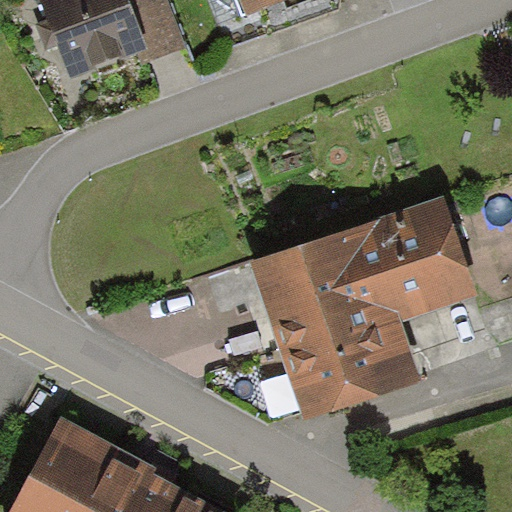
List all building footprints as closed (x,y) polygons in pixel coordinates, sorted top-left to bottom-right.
[(41,0),(48,17),(36,22),(41,36),(48,52),(60,48),(73,81),(138,55),(148,52),(127,0),(41,0)] [(167,0),(127,0),(148,52),(138,55),(142,65),(186,48),(167,0)] [(240,0),(249,19),(294,0),(240,0)] [(444,199),(250,266),(305,423),(421,383),(401,325),(478,298),(444,199)] [(218,511),(154,478),(157,472),(144,465),(62,421),(12,511),(218,511)]
